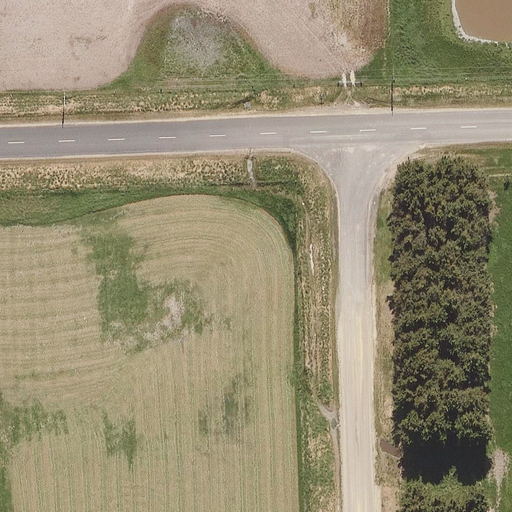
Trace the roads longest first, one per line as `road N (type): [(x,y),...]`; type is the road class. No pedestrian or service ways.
road 1 (unclassified): [(359,511),(349,131)]
road 2 (tertiary): [(0,142),(349,131)]
road 3 (tertiary): [(349,131),(511,126)]
